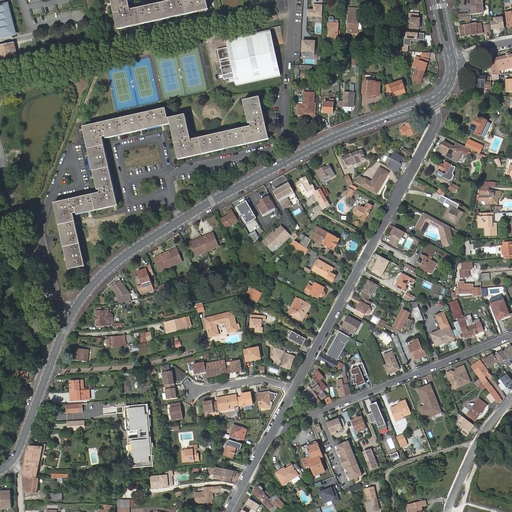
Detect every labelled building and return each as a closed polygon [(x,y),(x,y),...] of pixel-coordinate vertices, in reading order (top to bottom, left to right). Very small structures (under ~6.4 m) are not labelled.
[(127,0),(112,0),(119,28),(208,9),(205,0),(180,0),(130,11),(127,0)] [(308,9),(307,17),(322,17),(323,0),(313,0),(313,9),(308,9)] [(0,60),(17,57),(14,41),(0,44),(0,34),(12,32),(5,3),(0,4),(0,60)] [(483,13),(483,5),(472,6),(473,12),(471,12),(471,15),(483,13)] [(349,7),(347,32),(354,33),(354,30),(357,30),(359,8),(349,7)] [(411,17),(410,28),(419,29),(420,18),(418,18),(419,13),(409,13),(409,17),(411,17)] [(503,17),(493,18),(493,21),(490,22),(491,30),(504,29),(503,17)] [(328,22),(327,44),(336,45),(338,23),(328,22)] [(460,26),(461,36),(483,33),(481,23),(460,26)] [(217,50),(223,80),(234,78),(236,86),(280,77),(270,29),(226,39),(227,48),(217,50)] [(425,33),(405,32),(404,45),(402,45),(401,51),(408,51),(408,45),(418,46),(418,40),(425,40),(425,33)] [(316,40),(302,40),(301,55),(307,56),(307,54),(314,55),(314,53),(315,53),(316,40)] [(59,44),(49,47),(50,52),(60,50),(60,51),(64,49),(74,46),(72,41),(62,43),(58,43),(59,44)] [(499,70),(499,69),(511,65),(511,54),(506,55),(506,56),(491,60),(491,72),(499,70)] [(416,68),(424,71),(426,65),(425,65),(426,59),(420,57),(416,68)] [(422,77),(424,71),(416,68),(412,80),(418,82),(420,77),(422,77)] [(491,79),(491,78),(478,77),(477,83),(479,83),(478,88),(490,89),(491,82),(491,79)] [(388,83),(391,90),(396,89),(397,90),(404,88),(401,80),(388,83)] [(371,94),(374,95),(379,95),(380,83),(374,83),(374,82),(364,81),(363,96),(370,97),(371,94)] [(304,105),(298,104),(298,115),(303,116),(303,112),(313,112),(314,93),(305,92),(304,105)] [(344,93),(344,106),(354,107),(355,94),(344,93)] [(171,117),(180,157),(269,137),(259,97),(245,100),(251,127),(190,140),(184,114),(171,117)] [(324,101),(323,112),(333,113),(333,102),(324,101)] [(100,193),(56,203),(71,269),(85,265),(73,214),(117,203),(102,137),(168,122),(165,108),(85,126),(100,193)] [(475,125),(473,124),(470,129),(476,133),(475,133),(484,138),(491,125),(488,123),(488,122),(484,120),(483,120),(479,118),(475,125)] [(399,128),(403,136),(405,135),(405,136),(415,132),(411,122),(405,124),(406,125),(401,127),(399,128)] [(466,154),(469,148),(461,145),(456,142),(454,147),(442,142),(437,153),(456,162),(461,152),(466,154)] [(366,160),(362,150),(355,153),(355,152),(346,156),(346,157),(341,159),(345,168),(351,165),(352,165),(366,160)] [(407,158),(409,156),(409,155),(404,150),(401,152),(407,158)] [(395,155),(387,166),(396,172),(404,161),(395,155)] [(441,163),(438,170),(439,170),(437,175),(443,178),(444,177),(449,180),(452,180),(454,175),(453,173),(456,167),(445,161),(444,164),(441,163)] [(317,171),(321,179),(333,173),(329,166),(325,168),(324,167),(317,171)] [(364,177),(360,184),(375,193),(388,172),(378,167),(371,181),(364,177)] [(344,176),(349,187),(353,183),(349,175),(344,176)] [(360,184),(364,177),(360,175),(354,181),(360,184)] [(299,187),(303,194),(304,194),(314,188),(313,187),(312,186),(310,187),(307,183),(308,182),(305,178),(300,180),(301,181),(296,183),(299,187)] [(489,190),(489,180),(484,180),(484,186),(480,186),(480,194),(480,200),(486,200),(490,200),(490,203),(496,203),(496,199),(498,197),(500,195),(500,191),(489,191),(489,190)] [(452,183),(449,189),(456,192),(459,186),(452,183)] [(279,190),(274,193),(282,208),(287,205),(288,203),(285,198),(286,196),(291,193),(293,193),(294,193),(290,184),(288,185),(287,184),(279,188),(279,190)] [(304,194),(306,197),(313,193),(322,209),(329,205),(327,202),(323,205),(316,192),(314,188),(304,194)] [(345,195),(350,198),(354,191),(349,188),(345,195)] [(321,189),(316,192),(323,205),(327,202),(321,189)] [(282,208),(283,209),(291,205),(287,197),(293,193),(291,193),(286,196),(285,198),(288,203),(287,205),(282,208)] [(258,205),(263,214),(275,207),(269,196),(260,201),(261,203),(258,205)] [(441,196),(437,202),(443,205),(444,203),(446,198),(441,196)] [(449,205),(443,218),(457,225),(463,213),(456,209),(458,205),(446,198),(444,203),(449,205)] [(246,200),(237,206),(247,223),(256,218),(246,200)] [(230,203),(225,207),(229,215),(222,219),(226,227),(239,219),(230,203)] [(358,205),(353,213),(360,217),(359,218),(364,221),(372,207),(367,204),(364,209),(358,205)] [(492,216),(492,212),(481,213),(481,217),(478,217),(479,227),(484,227),(484,235),(495,235),(495,223),(492,223),(490,223),(490,217),(492,216)] [(449,226),(423,213),(416,228),(425,233),(429,224),(439,229),(443,246),(451,243),(453,240),(449,226)] [(310,236),(333,249),(339,238),(316,225),(310,236)] [(271,233),(262,241),(266,245),(267,244),(271,248),(278,242),(280,244),(290,235),(281,226),(272,234),(271,233)] [(403,233),(393,228),(390,236),(393,237),(389,246),(396,249),(397,245),(400,240),(403,233)] [(249,233),(252,240),(259,237),(255,230),(249,233)] [(191,242),(196,256),(207,251),(218,247),(212,233),(191,242)] [(302,238),(300,243),(306,246),(310,237),(302,233),(300,237),(302,238)] [(289,244),(305,253),(308,248),(306,246),(300,243),(294,239),(289,244)] [(509,246),(511,246),(511,240),(503,241),(503,246),(501,247),(501,252),(503,251),(503,257),(511,256),(511,250),(509,251),(509,246)] [(422,264),(420,268),(426,271),(430,263),(428,262),(429,260),(435,249),(428,245),(422,256),(420,260),(419,259),(417,262),(422,264)] [(154,257),(160,271),(171,266),(182,262),(176,249),(154,257)] [(390,261),(380,256),(371,272),(381,277),(390,261)] [(426,271),(430,273),(434,263),(429,260),(428,262),(430,263),(426,271)] [(335,269),(320,261),(314,271),(334,282),(337,277),(333,274),(335,269)] [(413,273),(416,267),(406,262),(403,267),(413,273)] [(138,288),(141,292),(154,289),(149,276),(154,274),(150,265),(145,267),(147,270),(138,273),(142,285),(138,287),(138,288)] [(399,273),(393,285),(404,291),(406,287),(403,286),(406,280),(411,282),(412,280),(399,273)] [(490,273),(481,274),(482,281),(490,281),(490,273)] [(120,280),(112,286),(118,295),(120,302),(131,299),(130,293),(120,280)] [(376,285),(366,280),(358,297),(362,299),(368,302),(376,285)] [(458,282),(459,289),(459,293),(473,293),(473,284),(464,284),(464,281),(458,282)] [(312,287),(308,285),(305,291),(318,298),(324,287),(315,282),(312,287)] [(158,286),(160,292),(167,291),(164,284),(158,286)] [(255,289),(250,297),(257,302),(262,294),(255,289)] [(454,319),(463,315),(456,298),(447,302),(454,319)] [(297,299),(294,304),(296,305),(291,315),(301,321),(307,311),(308,312),(311,306),(306,304),(307,303),(300,300),(300,301),(297,299)] [(368,302),(362,299),(356,311),(362,314),(362,313),(366,315),(370,314),(371,312),(370,309),(365,306),(368,302)] [(492,303),(498,320),(509,315),(503,299),(492,303)] [(417,301),(410,302),(418,322),(424,319),(417,301)] [(205,310),(203,304),(197,305),(198,312),(205,310)] [(96,311),(97,325),(109,325),(108,310),(96,311)] [(409,313),(402,310),(393,327),(400,331),(403,326),(408,329),(412,321),(406,318),(409,313)] [(441,330),(431,334),(435,343),(447,339),(448,341),(455,338),(444,311),(435,315),(441,330)] [(205,318),(210,337),(219,335),(216,324),(226,322),(229,332),(238,330),(234,312),(205,318)] [(266,317),(252,317),(252,329),(257,329),(257,333),(264,333),(264,329),(262,329),(263,325),(263,321),(264,321),(266,321),(266,317)] [(343,336),(347,338),(350,333),(354,331),(355,331),(359,324),(347,318),(341,328),(342,329),(342,331),(345,332),(343,336)] [(165,323),(166,329),(170,328),(170,331),(185,328),(183,319),(165,323)] [(386,323),(380,320),(376,327),(383,330),(384,327),(386,323)] [(462,328),(466,338),(484,331),(479,320),(467,325),(468,325),(462,328)] [(291,341),(287,347),(298,351),(300,347),(298,346),(299,344),(302,346),(306,339),(294,332),(290,339),(292,340),(291,342),(291,341)] [(343,336),(338,333),(336,337),(339,339),(338,342),(340,343),(342,341),(346,344),(349,339),(347,338),(343,336)] [(409,364),(397,335),(392,337),(404,366),(409,364)] [(109,337),(109,347),(119,347),(119,344),(123,343),(123,337),(116,337),(116,338),(113,338),(113,337),(109,337)] [(339,339),(336,337),(326,356),(336,361),(339,356),(342,350),(346,344),(342,341),(340,343),(338,342),(339,339)] [(409,346),(414,360),(426,355),(424,350),(422,351),(418,339),(413,341),(414,344),(409,346)] [(259,347),(243,350),(246,362),(261,359),(259,347)] [(285,352),(275,348),(274,353),(275,353),(273,358),(281,361),(282,359),(284,360),(282,366),(290,369),(295,357),(287,354),(286,356),(283,355),(285,352)] [(76,349),(74,360),(82,362),(84,350),(76,349)] [(504,350),(503,350),(499,353),(497,351),(494,354),(499,360),(500,363),(509,356),(504,351),(504,350)] [(383,366),(387,375),(399,370),(392,352),(383,355),(387,365),(383,366)] [(274,353),(271,359),(281,362),(281,361),(273,358),(275,353),(274,353)] [(487,356),(483,359),(484,360),(489,367),(499,360),(494,354),(493,353),(487,357),(487,356)] [(338,363),(320,354),(316,362),(319,363),(320,360),(336,368),(338,363)] [(505,368),(511,362),(511,360),(511,359),(503,365),(505,368)] [(195,374),(200,373),(200,372),(202,371),(203,373),(207,372),(204,360),(200,361),(200,363),(193,365),(195,374)] [(231,366),(227,366),(228,373),(233,372),(232,371),(236,370),(237,372),(243,370),(241,360),(231,362),(231,366)] [(480,360),(472,366),(477,372),(476,373),(486,387),(490,385),(486,380),(484,376),(489,373),(484,366),(481,362),(480,361),(480,360)] [(489,367),(484,360),(481,362),(484,366),(486,369),(489,367)] [(225,361),(206,364),(209,377),(228,373),(227,366),(225,361)] [(356,370),(351,372),(351,376),(352,375),(353,385),(356,385),(356,387),(365,384),(363,379),(362,380),(361,378),(362,377),(367,375),(362,364),(360,365),(360,367),(358,365),(356,369),(356,370)] [(452,371),(447,372),(450,380),(451,380),(452,384),(456,383),(457,386),(460,385),(462,386),(469,383),(470,381),(464,365),(456,369),(457,371),(454,372),(453,371),(452,372),(452,371)] [(169,367),(162,369),(163,373),(165,386),(175,385),(173,372),(170,372),(169,367)] [(29,372),(14,369),(12,376),(28,379),(29,372)] [(313,379),(314,380),(323,391),(327,388),(321,380),(324,377),(320,371),(316,374),(317,375),(313,379)] [(338,381),(341,396),(350,395),(344,372),(341,373),(342,380),(338,381)] [(508,386),(511,382),(511,377),(508,373),(501,378),(508,386)] [(322,399),(327,396),(323,391),(314,380),(311,385),(304,391),(311,401),(312,400),(316,406),(321,402),(317,396),(319,395),(322,399)] [(70,381),(71,391),(80,391),(84,391),(83,381),(70,381)] [(425,420),(431,418),(431,417),(441,412),(430,384),(419,389),(425,405),(419,408),(425,420)] [(494,389),(491,384),(490,385),(486,387),(490,392),(494,389)] [(175,385),(165,386),(168,400),(177,399),(176,392),(175,392),(174,389),(176,389),(175,385)] [(494,389),(490,392),(498,404),(502,401),(494,389)] [(90,400),(90,390),(84,391),(80,391),(71,391),(71,400),(90,400)] [(311,401),(304,391),(302,393),(309,403),(311,401)] [(270,392),(257,394),(260,410),(265,409),(266,410),(271,409),(276,398),(275,393),(270,392)] [(233,402),(232,396),(228,397),(228,399),(225,399),(225,398),(218,399),(218,402),(220,410),(220,411),(230,409),(230,407),(235,406),(239,405),(238,401),(233,402)] [(482,413),(486,406),(487,405),(484,403),(478,399),(472,407),(473,408),(470,412),(469,411),(465,408),(462,412),(475,422),(480,416),(482,413)] [(390,408),(395,422),(404,418),(403,417),(411,413),(406,400),(397,403),(398,405),(399,406),(396,407),(395,406),(390,408)] [(220,410),(218,402),(213,403),(213,401),(204,403),(206,415),(215,413),(215,411),(220,410)] [(376,401),(369,405),(372,413),(368,415),(371,423),(376,421),(380,430),(387,427),(376,401)] [(180,403),(171,405),(172,408),(170,408),(173,421),(182,420),(181,412),(182,411),(180,403)] [(67,405),(67,413),(83,412),(82,404),(67,405)] [(149,404),(125,406),(127,432),(147,430),(148,438),(128,440),(131,469),(154,467),(149,404)] [(351,420),(356,432),(366,428),(361,416),(351,420)] [(475,427),(464,417),(460,421),(464,424),(462,427),(465,430),(470,434),(475,427)] [(342,428),(339,418),(327,423),(331,435),(337,433),(336,430),(342,428)] [(67,421),(68,431),(85,430),(85,421),(67,421)] [(247,429),(233,425),(228,439),(238,442),(239,439),(244,440),(247,429)] [(406,441),(403,434),(396,437),(399,444),(406,441)] [(238,442),(228,439),(223,455),(232,458),(234,454),(234,455),(235,451),(236,448),(240,449),(242,444),(238,442)] [(305,451),(306,453),(308,452),(307,448),(317,444),(318,443),(317,441),(300,448),(302,452),(305,451)] [(340,452),(339,452),(341,457),(342,460),(343,460),(345,463),(343,464),(345,467),(346,471),(346,472),(348,471),(349,475),(348,475),(349,479),(360,475),(347,441),(336,445),(338,449),(339,449),(340,452)] [(308,452),(306,453),(307,458),(302,460),(305,467),(310,465),(314,474),(324,470),(321,463),(320,460),(323,458),(317,444),(307,448),(308,452)] [(42,448),(29,446),(27,450),(27,451),(23,476),(24,476),(37,478),(42,448)] [(191,462),(195,462),(199,461),(199,456),(197,456),(197,450),(198,450),(198,446),(191,446),(191,451),(183,451),(183,462),(191,462)] [(371,449),(363,452),(366,458),(373,455),(371,449)] [(390,453),(392,460),(398,458),(397,452),(390,453)] [(373,455),(366,458),(368,464),(376,461),(373,455)] [(376,461),(368,464),(370,470),(378,467),(376,461)] [(236,471),(216,467),(214,474),(222,476),(221,481),(227,482),(228,477),(231,477),(233,478),(236,471)] [(292,480),(298,476),(298,475),(292,467),(286,471),(284,469),(277,474),(284,486),(292,480)] [(172,471),(167,471),(167,476),(152,478),(153,488),(159,488),(159,486),(162,486),(162,487),(173,487),(172,477),(174,477),(172,471)] [(24,476),(24,492),(37,493),(40,479),(37,478),(24,476)] [(353,491),(362,486),(360,482),(351,487),(353,491)] [(218,486),(204,488),(205,493),(196,494),(197,503),(201,503),(206,503),(206,504),(213,503),(212,499),(212,496),(213,496),(213,492),(219,491),(218,486)] [(258,498),(262,502),(271,511),(278,511),(285,506),(278,497),(272,502),(269,499),(263,493),(264,492),(259,486),(252,492),(258,498)] [(334,486),(319,492),(324,503),(331,500),(333,504),(340,501),(334,486)] [(364,489),(367,502),(369,511),(371,511),(378,511),(374,487),(364,489)] [(0,490),(0,508),(13,508),(12,489),(0,490)] [(256,511),(261,506),(249,499),(246,505),(252,509),(250,511),(246,511),(243,510),(241,511),(256,511)] [(130,509),(130,501),(120,501),(118,504),(118,509),(122,509),(125,509),(130,509)] [(412,505),(413,511),(422,511),(421,507),(426,506),(426,502),(412,505)]
